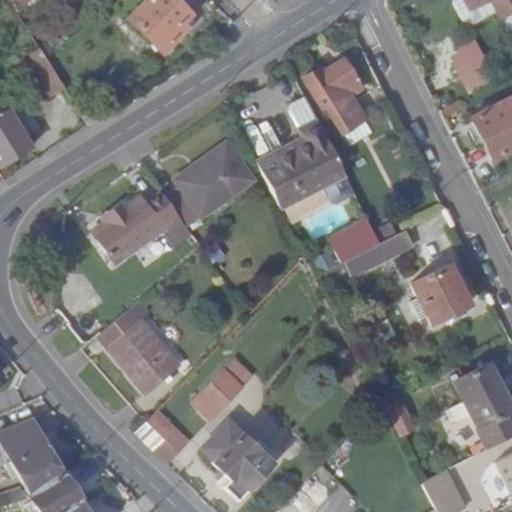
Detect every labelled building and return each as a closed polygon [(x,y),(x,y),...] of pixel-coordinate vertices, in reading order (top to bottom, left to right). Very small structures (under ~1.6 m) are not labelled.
[(175,34),(191,17),(174,0),(151,0),(131,20),(166,54),(180,40),(175,34)] [(511,0),(472,0),(476,7),(468,12),(475,24),(500,9),(510,27),(511,25),(511,0)] [(459,65),(463,72),(485,60),(480,51),(467,58),(459,65)] [(67,91),(49,59),(31,70),(50,101),(67,91)] [(470,86),(493,75),(485,60),(463,72),(470,86)] [(328,78),(324,73),(309,83),(326,113),(328,112),(347,141),(370,127),(354,102),(367,94),(349,65),(328,78)] [(493,75),(470,86),(476,99),(499,88),(493,75)] [(31,143),(48,133),(29,102),(0,119),(0,166),(2,170),(36,149),(31,143)] [(295,110),(293,116),(303,136),(323,126),(311,102),(295,110)] [(496,164),(511,156),(511,102),(467,125),(481,153),(489,149),(496,164)] [(97,120),(90,110),(81,115),(90,128),(93,133),(106,125),(103,117),(97,120)] [(262,167),(287,217),(353,185),(323,126),(303,136),(308,145),(262,167)] [(354,152),(376,138),(370,127),(347,141),(354,152)] [(170,200),(189,224),(193,229),(255,180),(229,147),(181,185),(184,189),(170,200)] [(189,224),(170,200),(168,198),(152,211),(145,201),(96,241),(119,270),(168,231),(172,237),(189,224)] [(371,221),(334,239),(347,265),(384,247),(371,221)] [(412,234),(384,247),(347,265),(329,274),(332,282),(353,270),(358,280),(419,248),(412,234)] [(325,251),(308,259),(315,275),(332,268),(325,251)] [(433,329),(471,310),(451,270),(413,290),(433,329)] [(150,401),(185,372),(135,313),(100,341),(150,401)] [(238,401),(261,379),(241,359),(219,381),(238,401)] [(490,371),(455,387),(464,406),(446,414),(453,428),(471,419),(477,432),(487,453),(488,456),(511,443),(511,416),(490,371)] [(196,404),(216,424),(238,401),(219,381),(196,404)] [(163,411),(147,427),(138,435),(172,467),(193,445),(179,431),(181,428),(163,411)] [(396,415),(394,411),(387,414),(402,441),(416,434),(406,411),(396,415)] [(31,492),(35,500),(68,480),(38,423),(0,439),(0,476),(10,472),(18,488),(26,484),(31,492)] [(268,448),(261,454),(232,424),(205,450),(217,463),(214,465),(232,483),(226,489),(241,504),(252,493),(251,491),(275,467),(271,463),(276,457),(268,448)] [(511,460),(492,470),(511,509),(511,460)] [(464,511),(446,477),(425,488),(436,511),(464,511)] [(34,501),(39,511),(75,511),(84,507),(86,505),(71,479),(68,480),(35,500),(34,501)] [(31,492),(0,502),(0,511),(34,501),(35,500),(31,492)]
